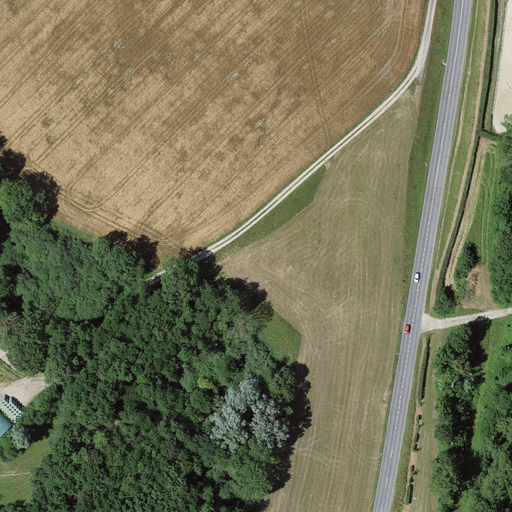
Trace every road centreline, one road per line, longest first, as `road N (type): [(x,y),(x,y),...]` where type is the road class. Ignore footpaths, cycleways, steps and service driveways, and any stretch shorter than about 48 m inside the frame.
road 1 (tertiary): [(381,511),(463,0)]
road 2 (track): [(431,0),(418,71),(399,92),(247,224),(177,265)]
